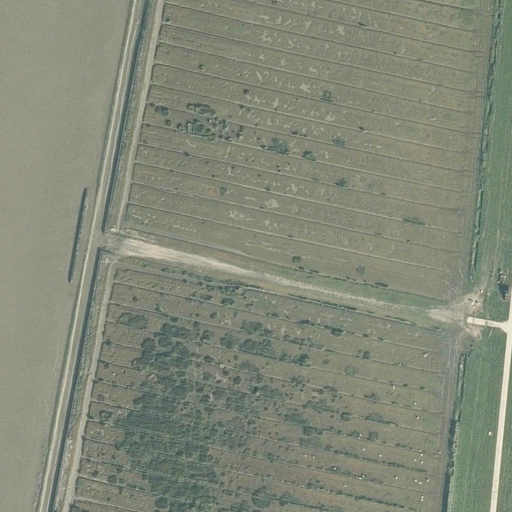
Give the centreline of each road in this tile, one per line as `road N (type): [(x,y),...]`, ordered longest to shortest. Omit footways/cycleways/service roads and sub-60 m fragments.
road 1 (track): [(508,326),(96,239)]
road 2 (track): [(491,511),(511,291)]
